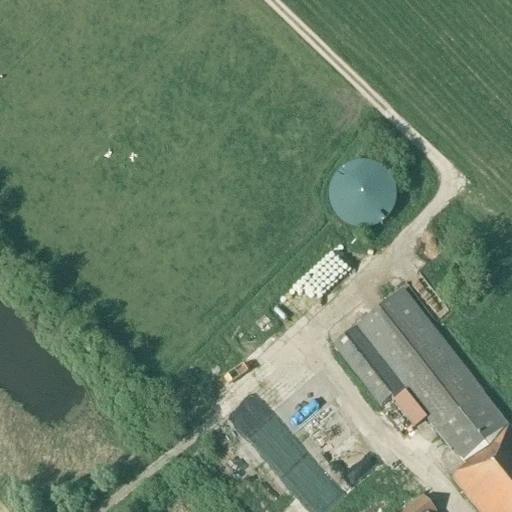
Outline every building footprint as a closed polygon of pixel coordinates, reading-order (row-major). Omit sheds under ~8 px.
[(332,213),(335,218),(337,221),(344,227),(353,231),(363,233),(372,231),(381,227),(388,221),(394,213),(396,204),(396,194),(394,185),(393,184),(388,176),(381,170),(372,166),(363,165),(353,166),(344,170),(337,176),(332,185),(329,194),(329,204),(332,213)] [(356,330),(404,391),(435,431),(482,394),(403,293),(356,330)] [(391,401),(404,391),(356,330),(333,348),(380,408),(391,401)] [(452,448),(465,464),(510,429),(482,394),(435,431),(450,450),(452,448)] [(424,444),(391,401),(380,408),(377,410),(411,454),(424,444)] [(511,511),(511,432),(510,429),(465,464),(450,476),(477,511),(511,511)] [(433,511),(422,499),(406,511),(433,511)]
